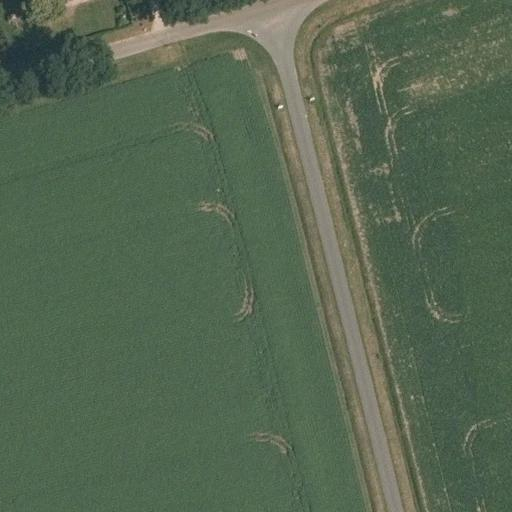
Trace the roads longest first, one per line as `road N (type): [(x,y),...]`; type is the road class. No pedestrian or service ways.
road 1 (unclassified): [(394,511),(269,9)]
road 2 (unclassified): [(0,86),(269,9)]
